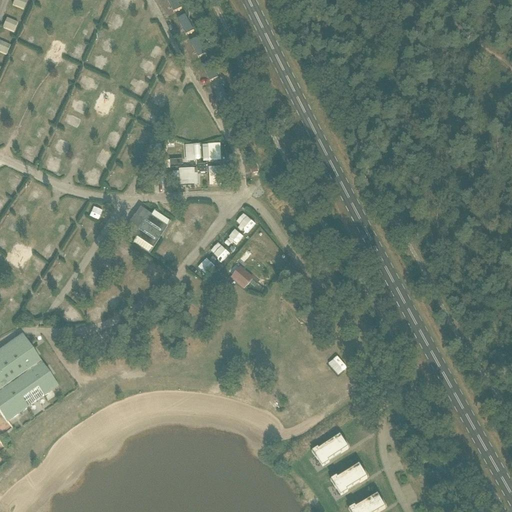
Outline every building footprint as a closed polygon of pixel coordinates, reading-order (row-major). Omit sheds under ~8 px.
[(13,0),(11,5),(23,10),(26,0),(13,0)] [(89,5),(85,15),(98,21),(103,11),(89,5)] [(169,23),(174,32),(188,25),(184,15),(169,23)] [(4,30),(14,32),(16,21),(6,19),(4,30)] [(0,41),(0,52),(6,55),(9,45),(0,41)] [(77,46),(73,58),(81,60),(85,49),(77,46)] [(196,60),(199,70),(210,67),(206,56),(196,60)] [(85,73),(82,81),(92,85),(95,76),(85,73)] [(216,111),(228,107),(220,87),(209,92),(216,111)] [(45,140),(49,131),(33,124),(29,133),(45,140)] [(103,136),(117,141),(120,134),(106,128),(103,136)] [(202,145),(202,162),(221,161),(220,144),(202,145)] [(186,161),(200,161),(200,145),(185,145),(186,161)] [(104,153),(100,161),(107,165),(111,158),(104,153)] [(253,153),(246,154),(246,155),(248,161),(254,160),(253,153)] [(57,171),(59,164),(46,159),(43,166),(57,171)] [(198,166),(199,174),(207,174),(207,166),(198,166)] [(225,184),(225,168),(209,168),(208,183),(225,184)] [(198,170),(173,171),(173,186),(198,185),(198,170)] [(8,174),(3,184),(17,191),(22,181),(8,174)] [(0,195),(0,205),(4,208),(8,201),(0,195)] [(68,203),(65,211),(77,217),(81,209),(68,203)] [(169,220),(153,212),(151,215),(140,209),(124,240),(151,254),(169,220)] [(201,217),(189,209),(182,218),(195,227),(201,217)] [(60,229),(67,234),(72,227),(64,222),(60,229)] [(174,225),(166,239),(176,244),(178,238),(190,245),(195,236),(174,225)] [(228,239),(238,245),(243,236),(233,230),(228,239)] [(0,241),(4,244),(8,237),(1,233),(0,233),(0,241)] [(75,243),(71,250),(77,254),(82,247),(75,243)] [(157,252),(172,261),(178,252),(163,243),(157,252)] [(218,243),(210,252),(221,262),(229,254),(218,243)] [(206,276),(214,266),(206,259),(197,268),(206,276)] [(37,261),(33,268),(42,272),(45,265),(37,261)] [(231,280),(243,291),(253,280),(241,268),(231,280)] [(54,271),(51,278),(59,282),(63,274),(54,271)] [(91,308),(95,315),(103,312),(99,304),(91,308)] [(72,322),(78,316),(69,307),(63,313),(72,322)] [(0,413),(6,422),(55,388),(20,337),(0,350),(0,413)] [(338,357),(329,364),(337,375),(346,368),(338,357)] [(329,462),(348,449),(340,437),(319,451),(318,449),(312,453),(317,460),(322,456),(323,458),(318,461),(323,468),(330,464),(329,462)] [(347,491),(367,479),(359,466),(338,480),(337,478),(331,481),(335,489),(341,485),(342,487),(336,490),(341,497),(348,493),(347,491)] [(379,511),(385,509),(378,496),(356,509),(355,507),(349,511),(379,511)]
